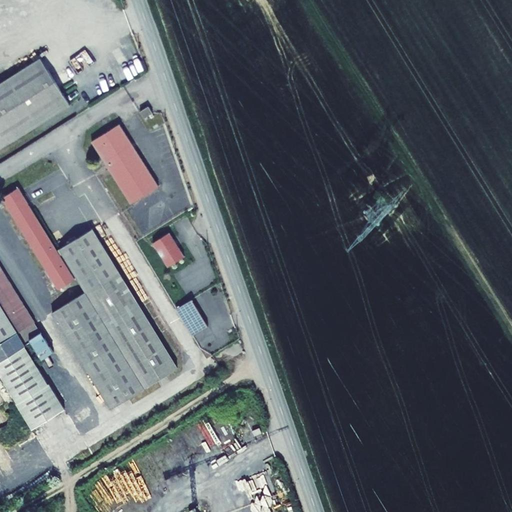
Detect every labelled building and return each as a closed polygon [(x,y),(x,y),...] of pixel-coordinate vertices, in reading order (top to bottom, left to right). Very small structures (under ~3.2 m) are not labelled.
[(67,106),(38,59),(0,81),(0,140),(3,145),(67,106)] [(153,113),(149,106),(140,111),(145,118),(153,113)] [(159,185),(119,123),(92,140),(132,202),(159,185)] [(178,366),(92,228),(57,250),(18,188),(3,198),(58,286),(77,274),(87,291),(53,312),(112,407),(178,366)] [(186,256),(171,233),(154,243),(169,266),(186,256)] [(16,295),(0,268),(0,376),(33,428),(64,408),(24,345),(40,333),(16,295)] [(192,298),(176,308),(193,334),(208,325),(192,298)]
